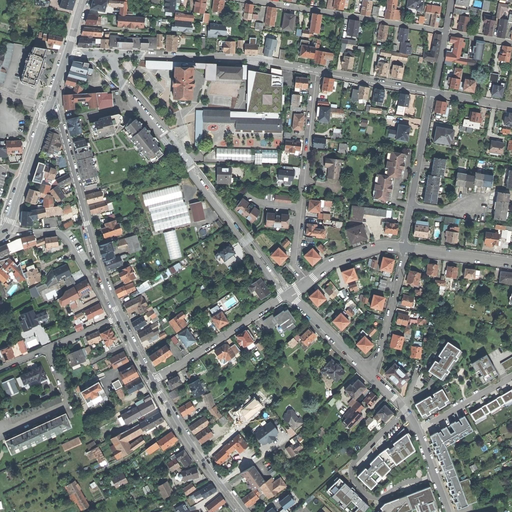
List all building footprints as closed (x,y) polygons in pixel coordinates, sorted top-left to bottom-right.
[(61,0),(59,7),(72,10),(74,4),(75,0),(61,0)] [(105,12),(108,0),(106,0),(93,0),(92,4),(90,9),(105,12)] [(133,16),(133,12),(127,12),(127,2),(109,0),(109,5),(121,6),(121,15),(133,16)] [(166,0),(165,11),(175,12),(176,3),(176,0),(166,0)] [(197,12),(202,13),(204,13),(205,0),(195,0),(195,4),(194,12),(197,12)] [(214,0),(212,11),(222,13),(224,0),(222,0),(214,0)] [(343,10),(343,8),(344,0),(334,0),(334,3),(333,8),(343,10)] [(361,14),(369,16),(372,1),(365,0),(363,0),(362,7),(361,14)] [(394,19),(400,20),(402,11),(396,10),(397,0),(387,0),(387,4),(388,4),(387,8),(387,9),(386,9),(385,18),(394,20),(394,19)] [(416,10),(422,11),(423,0),(408,0),(407,7),(417,9),(416,10)] [(509,5),(499,3),(497,12),(503,13),(504,10),(508,11),(509,5)] [(244,18),(251,20),(253,5),(249,4),(246,4),(244,18)] [(430,13),(433,13),(440,15),(441,10),(437,10),(438,7),(427,5),(427,6),(426,11),(426,13),(430,13)] [(265,25),(274,26),(276,8),(272,7),(268,7),(265,25)] [(193,17),(193,16),(193,14),(189,14),(189,15),(184,15),(183,15),(183,13),(175,13),(175,19),(175,20),(190,21),(193,21),(194,17),(193,17)] [(440,15),(433,13),(432,19),(430,26),(438,27),(440,15)] [(283,29),(293,31),(295,15),(289,14),(285,14),(283,22),(284,22),(283,29)] [(311,22),(310,32),(312,32),(319,33),(321,15),(313,14),(311,22)] [(85,23),(100,24),(101,17),(98,17),(99,15),(89,15),(87,19),(85,23)] [(485,15),(484,22),(486,23),(485,28),(484,35),(491,36),(493,24),(495,24),(496,18),(496,17),(485,15)] [(144,28),(144,17),(118,16),(117,26),(144,28)] [(470,17),(461,16),(460,23),(458,31),(467,32),(470,17)] [(502,19),(501,18),(498,30),(498,32),(498,34),(497,37),(505,38),(506,28),(507,28),(508,20),(502,19)] [(171,30),(192,32),(192,26),(190,26),(190,21),(175,20),(175,25),(172,24),(171,30)] [(349,27),(347,35),(357,37),(359,21),(350,20),(349,27)] [(208,28),(207,37),(217,38),(217,34),(226,35),(227,29),(225,29),(225,25),(210,24),(210,28),(208,28)] [(379,31),(378,39),(386,40),(388,26),(380,25),(379,31)] [(89,36),(92,36),(102,37),(102,28),(84,27),(83,31),(82,35),(89,36)] [(402,42),(407,43),(409,29),(401,28),(399,35),(398,41),(402,42)] [(63,37),(44,33),(43,38),(48,39),(47,42),(50,43),(49,47),(59,48),(61,42),(63,37)] [(424,52),(423,59),(437,62),(439,55),(438,55),(442,35),(435,34),(433,43),(431,53),(424,52)] [(179,38),(177,38),(177,35),(167,35),(167,40),(166,40),(165,43),(167,43),(166,51),(171,51),(176,51),(177,43),(179,44),(179,38)] [(117,42),(123,42),(124,38),(118,38),(118,36),(110,36),(109,39),(109,47),(115,47),(117,47),(117,42)] [(445,60),(466,64),(467,61),(459,59),(461,47),(464,47),(465,43),(462,42),(463,39),(451,36),(450,42),(455,43),(455,46),(454,50),(453,54),(447,53),(445,60)] [(95,39),(92,39),(88,39),(80,38),(79,42),(78,47),(92,48),(92,43),(95,43),(95,39)] [(127,38),(127,42),(133,42),(133,48),(139,48),(140,48),(141,43),(141,38),(127,38)] [(149,43),(148,48),(152,49),(156,49),(157,46),(157,38),(143,38),(143,43),(149,43)] [(271,57),(273,50),(274,49),(275,49),(277,40),(267,38),(265,48),(264,56),(271,57)] [(109,47),(109,39),(101,39),(101,48),(109,48),(109,47)] [(481,60),(485,42),(476,40),(475,46),(475,48),(474,50),(474,53),(473,59),(481,60)] [(235,54),(235,42),(219,41),(219,45),(224,45),(223,47),(225,47),(225,53),(230,53),(235,54)] [(7,42),(6,53),(4,58),(2,66),(9,68),(11,60),(14,44),(7,42)] [(407,43),(402,42),(402,46),(401,46),(400,49),(401,49),(400,53),(401,53),(407,54),(410,54),(411,47),(409,47),(410,43),(407,43)] [(313,48),(308,47),(302,46),(300,56),(306,57),(313,58),(315,50),(315,47),(316,43),(314,43),(313,48)] [(251,54),(257,55),(257,44),(245,44),(245,54),(251,54)] [(21,81),(35,86),(37,80),(38,81),(41,71),(46,58),(44,58),(48,49),(33,46),(31,53),(30,52),(25,66),(22,75),(23,75),(21,81)] [(509,62),(511,47),(503,46),(502,51),(501,55),(501,57),(503,58),(502,61),(509,62)] [(316,51),(317,48),(315,47),(315,50),(315,51),(314,58),(316,59),(315,62),(320,63),(325,64),(326,59),(332,60),(333,54),(316,51)] [(351,69),(355,54),(345,52),(344,60),(342,59),(341,63),(343,63),(342,67),(349,69),(351,69)] [(397,58),(400,58),(401,53),(400,53),(396,52),(392,52),(391,59),(397,60),(397,58)] [(380,75),(386,76),(388,64),(385,63),(385,60),(379,59),(377,66),(376,66),(375,69),(377,70),(376,74),(380,75)] [(71,68),(68,76),(77,79),(80,79),(83,70),(81,70),(83,64),(73,61),(71,68)] [(215,75),(215,69),(215,66),(216,66),(216,64),(195,63),(195,68),(195,70),(204,74),(205,80),(215,80),(215,75)] [(395,77),(401,78),(403,67),(394,65),(391,77),(395,77)] [(242,67),(216,66),(215,66),(215,69),(215,75),(219,76),(219,78),(242,79),(242,67)] [(193,68),(175,67),(174,80),(173,80),(173,83),(173,86),(174,86),(173,98),(191,99),(192,87),(193,87),(193,81),(192,81),(193,68)] [(247,112),(280,113),(282,113),(282,104),(284,104),(284,95),(282,95),(283,77),(282,77),(282,70),(271,68),(271,74),(248,70),(247,94),(246,94),(246,99),(246,102),(246,105),(247,108),(247,112)] [(463,70),(455,68),(454,74),(456,74),(455,78),(449,77),(448,82),(450,82),(449,88),(455,88),(458,89),(460,80),(461,80),(463,70)] [(489,81),(497,83),(499,75),(491,73),(489,81)] [(74,91),(74,94),(82,94),(83,87),(79,86),(80,84),(76,83),(77,79),(68,76),(66,80),(65,84),(75,86),(74,91)] [(296,77),(295,87),(299,88),(307,88),(308,78),(301,78),(296,77)] [(465,83),(460,82),(459,89),(467,91),(474,92),(476,81),(468,80),(469,78),(466,77),(465,83)] [(323,82),(323,85),(322,89),(327,90),(331,91),(334,79),(328,78),(324,78),(323,82)] [(494,86),(492,95),(496,96),(501,97),(503,88),(503,87),(503,85),(500,84),(499,87),(494,86)] [(358,98),(364,99),(367,100),(369,88),(365,87),(360,86),(359,91),(358,98)] [(152,108),(154,106),(138,87),(136,89),(152,108)] [(376,101),(382,102),(382,103),(384,91),(380,90),(375,89),(373,101),(376,101)] [(112,103),(112,94),(107,95),(107,92),(105,92),(97,93),(82,94),(74,94),(63,95),(64,102),(65,110),(75,109),(74,102),(89,101),(90,108),(100,106),(112,103)] [(398,105),(405,106),(408,107),(410,95),(406,95),(400,93),(398,105)] [(291,106),(298,107),(299,102),(299,95),(292,94),(291,106)] [(443,116),(447,117),(449,108),(446,108),(447,103),(441,102),(437,101),(435,112),(443,114),(443,116)] [(405,106),(398,105),(397,105),(395,115),(403,117),(405,106)] [(329,112),(330,108),(320,107),(319,113),(319,116),(318,120),(328,121),(329,112)] [(203,110),(203,122),(236,123),(236,130),(282,131),(282,119),(280,119),(230,118),(230,112),(230,111),(203,110)] [(477,112),(471,111),(469,124),(473,124),(473,122),(481,123),(482,118),(480,118),(481,113),(477,112)] [(90,123),(94,137),(105,135),(115,132),(121,121),(119,119),(121,116),(119,114),(101,118),(102,120),(99,121),(99,122),(95,124),(95,122),(90,123)] [(294,114),(293,129),(302,130),(303,123),(304,115),(294,114)] [(71,135),(82,132),(78,117),(67,120),(69,128),(71,135)] [(135,120),(125,128),(127,131),(132,137),(130,139),(135,145),(135,146),(137,145),(138,146),(139,147),(137,148),(138,148),(143,155),(145,153),(153,162),(163,154),(156,145),(157,144),(152,137),(149,134),(144,127),(142,129),(135,120)] [(397,131),(396,138),(396,140),(407,142),(408,136),(407,135),(407,132),(409,133),(410,127),(399,125),(397,131)] [(434,142),(449,145),(450,136),(452,137),(454,130),(442,128),(441,130),(436,130),(435,137),(434,142)] [(54,150),(59,151),(62,144),(61,141),(58,140),(59,136),(59,135),(49,132),(46,141),(43,151),(49,153),(48,156),(52,157),(54,150)] [(313,146),(325,148),(326,139),(314,138),(313,143),(313,146)] [(83,180),(96,176),(95,173),(96,173),(91,150),(89,150),(87,144),(86,144),(85,140),(74,143),(76,153),(76,154),(82,180),(83,180)] [(6,154),(7,154),(22,153),(21,149),(22,149),(23,148),(23,147),(23,146),(22,145),(21,145),(21,141),(6,141),(6,144),(6,154)] [(289,154),(298,155),(298,152),(299,150),(300,150),(301,142),(286,141),(285,151),(289,151),(289,154)] [(490,152),(502,154),(504,144),(498,143),(496,142),(492,141),(490,152)] [(340,144),(339,153),(346,153),(347,145),(340,144)] [(216,159),(251,160),(251,149),(217,148),(216,159)] [(255,149),(255,164),(262,164),(262,162),(277,163),(278,150),(255,149)] [(404,154),(389,152),(388,160),(386,159),(385,168),(387,168),(385,176),(392,177),(400,178),(402,170),(403,171),(404,166),(404,162),(403,162),(404,154)] [(148,160),(153,162),(145,153),(143,155),(148,160)] [(60,169),(68,167),(64,155),(61,155),(62,158),(59,163),(58,164),(59,169),(60,169)] [(339,178),(341,160),(326,158),(325,167),(324,177),(339,178)] [(433,162),(432,167),(445,169),(446,160),(433,158),(433,162)] [(41,183),(43,176),(44,171),(43,171),(45,166),(45,164),(38,162),(36,169),(32,181),(41,183)] [(431,171),(431,176),(440,177),(444,178),(445,169),(432,167),(431,171)] [(55,168),(55,170),(53,178),(54,179),(55,177),(64,174),(69,172),(67,168),(61,170),(55,168)] [(217,182),(230,183),(230,168),(218,168),(218,174),(217,182)] [(286,170),(279,170),(278,179),(285,180),(284,184),(290,185),(291,181),(291,178),(293,178),(293,176),(295,176),(295,171),(292,171),(286,170)] [(460,186),(464,187),(466,174),(457,172),(455,185),(460,186)] [(475,172),(475,175),(473,185),(479,186),(482,186),(484,174),(475,172)] [(56,180),(60,187),(71,181),(69,177),(67,174),(56,180)] [(391,185),(392,177),(385,176),(383,175),(377,174),(376,181),(374,181),(372,190),(374,191),(372,198),(381,200),(381,203),(385,204),(385,201),(388,201),(389,193),(391,194),(391,189),(392,185),(391,185)] [(475,175),(466,174),(464,187),(469,187),(473,188),(473,185),(475,175)] [(493,175),(484,174),(482,186),(488,187),(491,188),(493,175)] [(427,180),(426,184),(439,186),(440,177),(431,176),(427,175),(427,180)] [(96,176),(83,180),(85,187),(85,190),(97,187),(96,183),(97,183),(96,176)] [(45,208),(49,207),(53,207),(52,196),(51,196),(51,194),(49,194),(51,186),(42,183),(40,192),(30,189),(28,194),(26,201),(36,204),(38,195),(46,197),(45,208)] [(425,188),(425,193),(438,195),(439,186),(426,184),(425,188)] [(149,211),(150,211),(183,202),(179,185),(142,194),(146,206),(148,206),(149,211)] [(50,191),(58,202),(64,198),(63,195),(56,187),(50,191)] [(104,198),(102,191),(86,195),(87,198),(88,204),(106,199),(106,198),(104,198)] [(509,203),(510,194),(497,192),(497,197),(496,201),(509,203)] [(423,201),(436,204),(438,195),(425,193),(424,197),(423,201)] [(275,201),(291,203),(292,196),(276,194),(275,201)] [(256,218),(260,211),(254,207),(250,211),(249,210),(248,209),(246,208),(245,207),(249,203),(242,198),(237,204),(238,205),(235,209),(251,222),(255,217),(256,218)] [(111,199),(90,206),(90,208),(92,213),(97,212),(97,214),(100,213),(99,211),(109,208),(110,212),(114,210),(111,199)] [(308,211),(319,212),(320,201),(310,200),(309,204),(308,211)] [(155,232),(191,222),(185,201),(183,202),(150,211),(155,232)] [(194,221),(205,219),(203,209),(207,208),(205,201),(201,202),(190,204),(194,221)] [(508,212),(509,203),(496,201),(495,206),(495,210),(508,212)] [(65,214),(71,212),(70,208),(69,204),(65,206),(62,210),(60,211),(59,214),(60,215),(65,214)] [(385,217),(386,210),(352,205),(350,220),(362,222),(363,214),(385,217)] [(47,217),(60,215),(59,214),(60,211),(62,210),(59,206),(53,207),(49,207),(49,208),(46,209),(45,208),(31,210),(32,212),(23,211),(22,217),(22,225),(30,226),(30,228),(34,229),(37,229),(43,228),(43,221),(39,221),(37,220),(34,219),(38,218),(46,215),(47,217)] [(506,221),(508,212),(495,210),(494,214),(493,219),(506,221)] [(267,226),(287,228),(287,222),(289,222),(289,214),(281,214),(281,219),(279,219),(278,219),(276,219),(274,219),(275,213),(267,212),(266,220),(267,220),(267,226)] [(453,218),(444,216),(443,224),(447,225),(448,219),(453,219),(453,218)] [(330,220),(323,219),(322,225),(335,226),(335,228),(343,228),(343,221),(330,220)] [(115,220),(105,223),(106,227),(102,229),(103,231),(105,237),(114,234),(115,235),(121,233),(121,232),(122,232),(119,223),(116,224),(115,220)] [(398,224),(384,222),(383,228),(385,228),(385,232),(389,233),(389,234),(390,234),(392,234),(392,233),(397,234),(398,224)] [(316,238),(324,239),(325,230),(316,229),(317,224),(307,223),(307,228),(306,234),(316,235),(316,238)] [(507,226),(496,224),(495,228),(503,230),(502,238),(507,239),(508,230),(505,230),(505,228),(506,228),(507,226)] [(366,237),(362,225),(346,230),(351,243),(357,241),(364,239),(363,238),(366,237)] [(415,225),(414,235),(421,236),(426,237),(427,233),(427,230),(428,227),(415,225)] [(454,229),(450,228),(450,231),(446,231),(446,235),(447,236),(446,241),(450,242),(456,242),(458,233),(458,232),(459,228),(454,227),(454,229)] [(171,259),(183,256),(175,229),(164,232),(171,259)] [(498,245),(499,234),(486,232),(484,243),(486,243),(485,246),(489,246),(492,247),(492,244),(498,245)] [(24,249),(36,244),(35,242),(33,235),(17,240),(6,244),(10,253),(14,252),(23,248),(24,249)] [(136,235),(120,239),(121,240),(117,241),(119,246),(127,243),(130,253),(140,250),(136,235)] [(51,250),(50,247),(58,246),(57,243),(57,237),(45,239),(45,238),(35,242),(36,244),(37,248),(41,247),(40,243),(45,241),(46,251),(51,250)] [(282,244),(285,247),(290,241),(287,239),(282,244)] [(114,249),(112,242),(99,245),(101,249),(104,261),(115,257),(113,251),(114,251),(114,250),(114,249)] [(0,256),(2,256),(10,253),(6,244),(1,247),(0,246),(0,256)] [(224,260),(225,261),(229,257),(232,261),(238,257),(234,252),(232,249),(230,246),(229,245),(218,253),(219,253),(217,255),(222,261),(224,260)] [(280,264),(287,256),(284,253),(283,252),(282,251),(279,248),(271,256),(280,264)] [(304,255),(312,264),(316,261),(320,257),(318,254),(315,251),(312,248),(304,255)] [(123,265),(120,256),(112,259),(115,267),(123,265)] [(383,257),(380,269),(390,271),(393,260),(388,258),(383,257)] [(0,264),(2,267),(0,269),(6,274),(10,270),(16,276),(15,278),(19,282),(25,279),(20,262),(15,264),(10,259),(0,261),(0,264)] [(108,270),(115,267),(112,259),(105,262),(106,265),(108,270)] [(168,269),(171,274),(182,268),(179,263),(168,269)] [(53,271),(58,281),(64,278),(70,275),(71,275),(69,270),(66,264),(53,271)] [(427,274),(436,275),(437,265),(434,265),(428,264),(427,274)] [(31,284),(41,281),(39,276),(40,276),(39,273),(38,273),(37,270),(36,268),(34,269),(33,265),(27,268),(28,271),(26,272),(31,284)] [(124,272),(120,274),(121,277),(122,279),(123,278),(126,283),(135,278),(130,266),(123,270),(124,272)] [(455,278),(456,268),(452,267),(447,266),(446,277),(455,278)] [(0,269),(0,268),(0,278),(4,282),(9,277),(6,274),(0,269)] [(342,272),(345,282),(356,278),(353,268),(348,270),(342,272)] [(59,282),(58,281),(53,271),(52,269),(44,280),(48,288),(59,282)] [(474,279),(479,279),(480,270),(473,270),(465,269),(464,273),(464,275),(464,277),(474,278),(474,279)] [(417,285),(420,273),(410,271),(409,275),(407,282),(417,285)] [(500,282),(511,283),(511,273),(501,272),(500,282)] [(72,278),(70,275),(64,278),(65,280),(64,281),(68,289),(76,285),(72,277),(72,278)] [(261,298),(270,292),(265,285),(261,278),(249,286),(254,295),(257,293),(261,298)] [(387,281),(380,279),(378,289),(384,291),(387,281)] [(75,286),(80,295),(87,291),(91,289),(88,284),(86,280),(75,286)] [(36,286),(39,292),(47,288),(44,281),(42,283),(35,286),(36,287),(36,286)] [(136,287),(139,291),(140,293),(150,287),(146,281),(136,287)] [(136,289),(133,283),(125,286),(127,293),(136,289)] [(40,295),(39,292),(36,286),(36,287),(29,290),(33,299),(40,295)] [(127,293),(124,286),(116,290),(116,291),(118,295),(119,297),(127,293)] [(76,298),(79,297),(74,287),(65,292),(62,296),(59,299),(62,305),(76,298)] [(317,305),(325,298),(318,289),(313,293),(310,296),(317,305)] [(384,298),(374,295),(371,306),(381,309),(383,303),(384,298)] [(141,296),(125,304),(127,308),(128,312),(138,307),(141,314),(149,310),(153,308),(151,305),(147,307),(146,305),(147,305),(144,299),(143,299),(141,296)] [(411,307),(413,298),(403,296),(403,299),(401,304),(411,307)] [(84,311),(88,320),(103,312),(100,307),(98,303),(84,311)] [(274,313),(263,321),(269,329),(277,323),(279,322),(284,329),(286,327),(287,329),(289,331),(295,326),(292,321),(294,320),(295,320),(287,309),(284,311),(276,317),(276,315),(274,313)] [(38,323),(37,321),(35,315),(33,310),(21,315),(23,320),(20,322),(24,331),(31,328),(30,327),(37,324),(38,323)] [(199,315),(197,318),(201,325),(207,320),(204,316),(209,313),(207,310),(199,315)] [(35,315),(37,321),(46,317),(47,316),(45,311),(35,315)] [(222,311),(212,317),(219,328),(223,325),(228,322),(222,311)] [(76,318),(83,315),(81,312),(73,317),(75,321),(77,320),(76,318)] [(185,326),(187,324),(184,321),(183,322),(182,320),(181,319),(185,316),(182,312),(177,316),(176,316),(169,321),(177,332),(185,326)] [(341,329),(349,322),(340,313),(333,321),(337,325),(341,329)] [(409,316),(399,314),(398,317),(397,322),(406,325),(409,316)] [(147,323),(143,315),(132,322),(133,326),(136,330),(147,323)] [(159,324),(157,322),(150,326),(151,327),(138,334),(140,338),(142,342),(147,339),(148,340),(152,338),(151,337),(160,332),(157,328),(152,330),(152,329),(159,324)] [(283,331),(287,329),(286,327),(284,329),(279,322),(277,323),(283,331)] [(76,331),(84,328),(81,323),(74,326),(76,331)] [(107,346),(112,343),(111,341),(116,339),(115,338),(116,338),(116,337),(115,335),(113,335),(112,332),(110,329),(100,334),(106,345),(107,346)] [(187,329),(179,334),(187,347),(191,344),(196,341),(187,329)] [(307,345),(316,336),(312,332),(309,329),(301,336),(298,333),(287,342),(292,348),(297,343),(295,340),(297,340),(300,337),(305,343),(304,344),(305,345),(306,344),(307,345)] [(248,330),(246,331),(245,331),(240,334),(237,336),(239,339),(237,340),(240,345),(242,343),(244,347),(246,346),(247,348),(250,346),(249,344),(254,340),(252,336),(248,330)] [(86,337),(89,344),(95,342),(96,343),(99,342),(98,340),(101,339),(98,331),(90,335),(86,337)] [(401,349),(404,337),(393,335),(392,340),(391,346),(401,349)] [(176,344),(179,342),(175,336),(171,338),(176,344)] [(370,342),(364,336),(357,344),(365,353),(372,345),(370,342)] [(256,344),(252,346),(254,349),(257,347),(258,348),(259,348),(260,350),(267,346),(262,339),(256,343),(256,344)] [(23,340),(17,342),(22,353),(27,351),(23,340)] [(415,357),(420,357),(421,342),(414,341),(413,346),(412,346),(411,356),(415,357)] [(460,350),(445,341),(436,355),(439,357),(437,359),(436,361),(433,359),(426,370),(441,380),(460,350)] [(113,343),(112,343),(107,346),(106,345),(103,346),(106,352),(115,347),(113,343)] [(229,348),(234,355),(241,351),(235,344),(229,348)] [(172,353),(166,345),(150,356),(151,358),(155,364),(162,360),(165,360),(166,357),(172,353)] [(227,360),(234,355),(229,348),(228,346),(226,346),(224,345),(215,352),(220,359),(219,360),(221,363),(224,364),(228,361),(227,360)] [(0,350),(3,356),(5,361),(11,358),(14,357),(9,347),(0,350)] [(84,361),(89,359),(88,358),(86,351),(85,348),(80,350),(75,352),(76,353),(73,354),(68,356),(73,370),(80,366),(79,363),(84,361)] [(124,352),(109,359),(113,368),(128,360),(126,356),(124,352)] [(475,365),(472,366),(477,374),(480,373),(481,374),(482,375),(486,382),(498,375),(492,365),(491,365),(490,363),(491,362),(486,354),(474,362),(475,365)] [(511,356),(501,363),(505,370),(511,365),(511,356)] [(336,381),(345,372),(341,368),(341,367),(341,365),(339,364),(338,363),(336,363),(331,359),(328,363),(328,362),(325,365),(325,366),(320,371),(325,375),(327,373),(336,381)] [(118,373),(124,383),(139,376),(133,365),(118,373)] [(408,378),(394,365),(386,374),(392,380),(399,387),(408,378)] [(34,370),(24,375),(28,383),(38,379),(39,382),(47,378),(41,366),(36,368),(34,370)] [(186,373),(189,379),(195,376),(192,370),(186,373)] [(170,389),(181,383),(178,376),(173,378),(168,381),(169,383),(167,384),(170,389)] [(125,386),(129,394),(143,386),(142,383),(139,378),(125,386)] [(345,390),(354,399),(366,387),(361,383),(356,378),(345,390)] [(9,397),(19,393),(13,379),(3,383),(9,397)] [(115,390),(122,386),(118,380),(112,383),(115,390)] [(195,396),(205,391),(198,380),(189,384),(192,391),(195,396)] [(89,406),(102,398),(100,394),(104,392),(103,390),(98,382),(80,392),(89,406)] [(172,399),(180,394),(177,388),(169,393),(172,399)] [(500,396),(505,403),(511,398),(511,388),(505,393),(503,394),(500,396)] [(120,399),(124,396),(120,389),(116,391),(120,399)] [(370,406),(378,398),(375,395),(368,389),(364,393),(367,396),(363,400),(370,406)] [(429,396),(415,404),(423,418),(449,402),(441,389),(432,394),(430,395),(429,395),(429,396)] [(214,407),(215,406),(210,392),(201,395),(202,399),(204,398),(208,409),(214,407)] [(10,418),(13,423),(62,402),(60,396),(10,418)] [(485,405),(490,412),(500,406),(505,403),(500,396),(490,402),(489,403),(485,405)] [(195,409),(190,401),(178,409),(181,412),(183,416),(195,409)] [(359,413),(364,408),(357,401),(344,415),(346,418),(342,422),(347,426),(348,425),(349,426),(353,421),(355,424),(356,424),(360,420),(358,419),(362,415),(359,413)] [(385,421),(392,413),(388,409),(389,408),(387,406),(386,405),(385,406),(384,405),(377,413),(385,421)] [(470,414),(475,421),(485,415),(490,412),(485,405),(475,411),(474,412),(470,414)] [(210,410),(217,419),(225,413),(224,412),(220,415),(218,411),(219,410),(216,406),(215,406),(210,410)] [(500,406),(490,412),(491,414),(501,408),(500,406)] [(294,430),(304,422),(300,417),(298,419),(295,414),(292,410),(288,410),(288,414),(286,414),(283,418),(284,420),(290,423),(292,423),(290,426),(294,430)] [(121,430),(130,425),(129,422),(126,416),(124,412),(117,416),(121,425),(120,426),(121,430)] [(139,424),(141,429),(144,428),(145,431),(163,421),(161,416),(159,413),(139,424)] [(14,437),(5,441),(11,454),(71,427),(65,414),(57,418),(56,417),(54,418),(53,418),(54,419),(37,427),(37,426),(35,427),(33,427),(34,428),(17,436),(17,435),(15,436),(14,436),(14,437)] [(224,415),(218,419),(222,425),(228,421),(224,415)] [(364,423),(369,426),(374,419),(369,416),(364,423)] [(437,433),(444,444),(448,442),(450,444),(454,441),(453,439),(457,436),(458,439),(464,436),(462,433),(466,431),(468,433),(473,430),(464,416),(459,419),(462,424),(460,425),(458,421),(456,422),(455,421),(449,424),(450,425),(447,427),(446,427),(446,426),(441,429),(444,435),(442,435),(440,431),(437,433)] [(194,434),(209,424),(210,424),(215,421),(213,419),(208,422),(204,417),(189,427),(190,429),(194,434)] [(276,434),(279,432),(270,422),(267,424),(266,423),(261,427),(272,441),(276,438),(274,436),(276,434)] [(142,430),(141,429),(139,424),(138,423),(134,426),(129,429),(121,433),(111,438),(115,444),(110,447),(117,459),(122,456),(122,457),(131,451),(131,452),(145,442),(142,438),(128,447),(126,442),(124,437),(131,434),(142,430)] [(203,441),(213,434),(208,427),(195,436),(200,443),(203,441)] [(269,444),(272,441),(261,427),(257,431),(257,432),(254,435),(262,445),(265,443),(267,441),(269,444)] [(171,446),(175,443),(174,442),(177,440),(174,436),(171,432),(158,442),(163,449),(170,444),(171,446)] [(386,446),(382,449),(383,450),(392,461),(394,464),(413,450),(405,432),(390,443),(392,445),(388,448),(386,446)] [(447,448),(444,444),(437,433),(437,432),(430,436),(434,446),(440,463),(451,491),(457,509),(467,505),(459,482),(447,448)] [(292,439),(294,442),(302,436),(300,433),(292,439)] [(224,448),(228,453),(235,448),(239,453),(248,446),(239,435),(223,447),(224,448)] [(79,437),(62,445),(65,450),(81,443),(79,437)] [(142,459),(159,447),(156,442),(139,454),(142,459)] [(286,449),(291,457),(298,453),(297,452),(302,448),(298,442),(293,446),(292,444),(290,446),(286,449)] [(98,446),(92,449),(99,463),(105,460),(98,446)] [(230,455),(228,453),(224,448),(213,457),(217,462),(219,465),(230,455)] [(383,450),(377,455),(386,465),(392,461),(383,450)] [(185,451),(178,456),(176,457),(176,458),(178,460),(180,459),(185,467),(192,462),(189,458),(185,451)] [(363,467),(355,475),(370,489),(376,482),(369,475),(372,470),(379,476),(389,468),(386,465),(377,455),(376,453),(368,463),(369,464),(365,469),(363,467)] [(166,473),(171,471),(171,472),(180,466),(175,459),(162,467),(166,473)] [(472,471),(479,470),(476,463),(470,465),(472,471)] [(265,482),(253,465),(251,467),(240,473),(244,478),(253,490),(265,482)] [(8,472),(7,472),(10,479),(15,477),(14,476),(17,474),(16,472),(17,471),(15,468),(14,468),(14,467),(7,470),(8,472)] [(268,471),(272,476),(278,472),(274,467),(268,471)] [(182,475),(183,478),(184,480),(198,476),(197,472),(196,468),(181,472),(182,475)] [(111,479),(116,488),(128,482),(125,477),(123,473),(111,479)] [(272,477),(261,485),(270,498),(289,484),(283,476),(275,482),(272,477)] [(361,511),(367,505),(356,495),(356,494),(351,490),(348,488),(342,482),(337,478),(326,488),(331,494),(329,495),(335,501),(337,500),(340,503),(339,505),(342,507),(344,506),(350,511),(361,511)] [(459,482),(467,505),(478,502),(469,479),(459,482)] [(81,491),(75,481),(65,486),(70,495),(69,496),(72,502),(76,500),(81,510),(89,506),(81,491)] [(164,498),(173,493),(167,482),(158,487),(164,498)] [(191,483),(184,488),(188,494),(195,489),(194,486),(191,483)] [(199,491),(203,497),(204,498),(216,490),(214,487),(211,484),(199,491)] [(262,489),(259,486),(253,491),(242,499),(244,503),(247,507),(259,498),(256,494),(262,489)] [(438,511),(428,486),(405,494),(410,509),(417,508),(419,511),(438,511)] [(99,489),(92,493),(97,502),(103,498),(99,489)] [(197,500),(203,497),(199,491),(193,494),(197,500)] [(285,510),(286,509),(294,502),(288,494),(283,498),(279,502),(284,508),(285,510)] [(206,507),(210,511),(212,511),(217,508),(225,502),(220,495),(206,507)] [(400,511),(409,509),(403,495),(382,503),(379,508),(380,509),(377,511),(400,511)]
